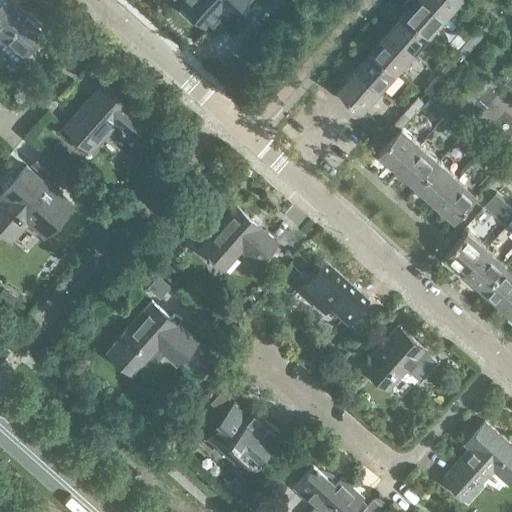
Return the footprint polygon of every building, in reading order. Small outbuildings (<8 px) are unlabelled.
[(33,36),(48,26),(28,8),(25,11),(16,3),(18,0),(0,0),(0,40),(6,34),(25,51),(33,36)] [(177,0),(167,12),(189,33),(193,37),(204,25),(210,19),(211,20),(211,17),(216,11),(219,12),(217,10),(219,9),(220,7),(227,14),(233,8),(235,10),(244,0),(177,0)] [(276,5),(269,0),(254,0),(240,17),(254,30),(276,5)] [(444,14),(428,0),(409,0),(401,9),(427,32),(444,14)] [(428,0),(444,14),(455,0),(428,0)] [(427,32),(401,9),(385,28),(410,51),(427,32)] [(485,19),(471,34),(467,30),(465,33),(476,42),(491,24),(485,19)] [(410,51),(385,28),(368,47),(393,70),(410,51)] [(476,42),(465,33),(460,37),(465,41),(457,50),(464,56),(476,42)] [(393,70),(368,47),(351,65),(377,89),(393,70)] [(452,56),(445,64),(436,74),(443,80),(459,62),(452,56)] [(377,89),(351,65),(334,85),(359,108),(377,89)] [(443,80),(436,74),(424,87),(431,93),(443,80)] [(132,136),(148,118),(105,80),(65,124),(93,149),(117,122),(132,136)] [(418,94),(402,112),(409,118),(425,100),(422,97),(418,94)] [(440,118),(446,111),(430,97),(424,103),(440,118)] [(164,126),(171,117),(162,109),(155,117),(164,126)] [(402,112),(391,125),(396,130),(403,125),(409,118),(402,112)] [(461,135),(466,128),(451,114),(445,121),(461,135)] [(403,125),(396,130),(379,149),(398,167),(421,141),(403,125)] [(476,148),(482,142),(466,128),(461,135),(476,148)] [(421,141),(398,167),(417,183),(440,158),(421,141)] [(505,163),(489,148),(483,155),(492,163),(490,166),(495,171),(498,168),(499,169),(505,163)] [(40,152),(30,163),(49,180),(59,169),(40,152)] [(440,158),(417,183),(436,200),(459,174),(440,158)] [(45,234),(74,202),(60,189),(58,191),(28,164),(1,194),(3,196),(0,199),(0,227),(13,240),(31,221),(45,234)] [(459,174),(436,200),(455,217),(478,191),(459,174)] [(495,198),(489,204),(505,219),(511,212),(495,198)] [(260,261),(278,241),(238,204),(200,246),(224,268),(244,246),(260,261)] [(465,229),(443,254),(462,271),(484,246),(465,229)] [(484,246),(462,271),(481,288),(503,263),(484,246)] [(296,261),(304,267),(309,261),(302,255),(296,261)] [(326,310),(329,306),(347,321),(369,297),(324,257),(298,285),(326,310)] [(511,271),(503,263),(481,288),(499,304),(511,290),(511,271)] [(149,286),(160,296),(171,284),(160,274),(149,286)] [(3,294),(12,299),(18,289),(10,284),(3,294)] [(511,290),(499,304),(511,315),(511,290)] [(113,343),(121,351),(118,354),(132,367),(135,363),(138,366),(158,344),(178,361),(198,339),(178,322),(183,316),(175,312),(172,316),(153,299),(113,343)] [(421,381),(439,360),(399,324),(362,364),(389,388),(407,368),(421,381)] [(205,396),(218,407),(231,393),(219,381),(205,396)] [(248,474),(266,454),(271,458),(276,452),(272,448),(284,434),(256,408),(249,415),(233,401),(215,421),(218,424),(206,437),(248,474)] [(463,442),(468,446),(442,476),(467,499),(481,483),(479,482),(492,468),(508,482),(511,477),(511,445),(483,420),(463,442)] [(291,485),(314,506),(308,511),(348,511),(364,495),(342,475),(335,482),(312,462),(291,485)] [(368,505),(375,511),(383,502),(376,496),(368,505)]
